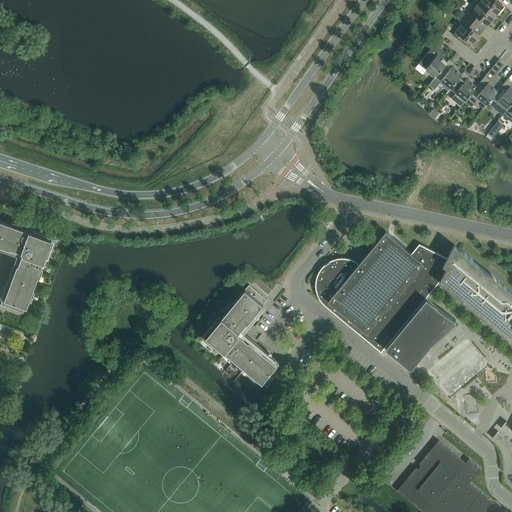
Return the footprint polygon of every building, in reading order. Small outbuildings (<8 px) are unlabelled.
[(480,0),(480,1),(496,15),(504,5),(497,0),(480,0)] [(496,15),(480,1),(472,11),(470,9),(466,14),(477,23),(481,19),(488,24),(496,15)] [(480,34),(473,28),(477,23),(466,14),(462,19),(464,21),(456,30),(460,34),(459,35),(464,39),(465,38),(472,44),(480,34)] [(446,29),(437,21),(429,30),(439,38),(446,29)] [(448,61),(443,58),(445,55),(441,51),(442,49),(435,43),(420,62),(419,63),(417,62),(414,66),(423,74),(427,68),(431,71),(428,73),(434,78),(448,61)] [(460,67),(450,59),(448,61),(434,78),(429,84),(435,88),(442,80),(445,82),(442,86),(448,91),(450,89),(463,73),(462,73),(458,70),(460,67)] [(498,90),(494,86),(496,84),(491,80),(496,74),(490,69),(477,85),(465,101),(472,106),(476,102),(483,108),(494,96),(498,90)] [(460,106),(465,101),(477,85),(473,82),(475,79),(464,71),(462,73),(463,73),(450,89),(455,93),(451,98),(460,106)] [(494,96),(488,103),(503,114),(511,102),(511,82),(507,79),(498,90),(494,96)] [(511,102),(503,114),(511,121),(511,102)] [(50,236),(32,229),(31,232),(0,220),(0,245),(8,248),(8,247),(16,250),(15,253),(16,256),(19,257),(16,264),(15,264),(0,304),(22,312),(43,256),(46,257),(52,240),(49,238),(50,236)] [(440,280),(447,258),(419,243),(412,252),(386,230),(359,263),(357,262),(355,260),(353,260),(351,259),(349,258),(347,258),(345,258),(342,257),(340,258),(338,258),(336,258),(334,259),(332,260),(329,261),(327,262),(326,263),(325,264),(323,266),(322,267),(321,268),(320,270),(319,271),(319,272),(318,274),(317,275),(317,277),(316,279),(316,280),(316,282),(316,283),(316,285),(316,286),(316,288),(316,289),(317,291),(317,293),(318,294),(319,296),(319,297),(320,299),(321,301),(323,302),(325,305),(381,351),(384,348),(385,346),(412,368),(454,317),(428,295),(440,280)] [(511,292),(459,248),(454,244),(447,258),(440,280),(485,318),(511,339),(511,428),(511,430),(511,292)] [(248,323),(264,304),(268,299),(249,284),(219,321),(217,319),(204,334),(207,335),(205,338),(220,350),(222,348),(268,386),(283,368),(249,340),(249,341),(242,336),(244,334),(244,331),(242,329),(247,323),(248,323)] [(418,468),(416,466),(397,490),(423,511),(480,511),(481,511),(482,511),(483,511),(493,501),(470,481),(481,468),(469,458),(466,462),(439,440),(419,463),(421,465),(418,468)]
